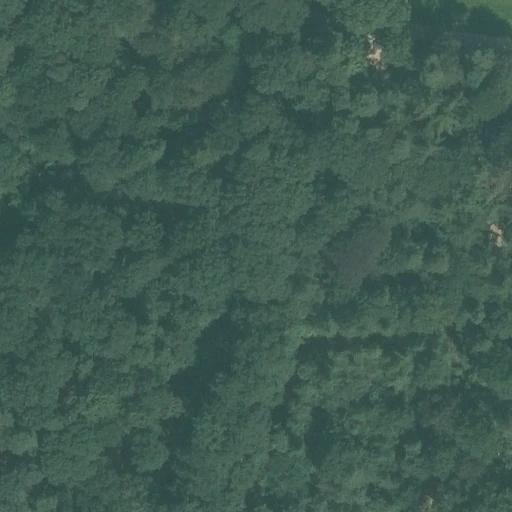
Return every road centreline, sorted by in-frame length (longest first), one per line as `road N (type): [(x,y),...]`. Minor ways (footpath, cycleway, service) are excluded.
road 1 (track): [(511,280),(423,122),(345,22)]
road 2 (unclassified): [(511,43),(284,14)]
